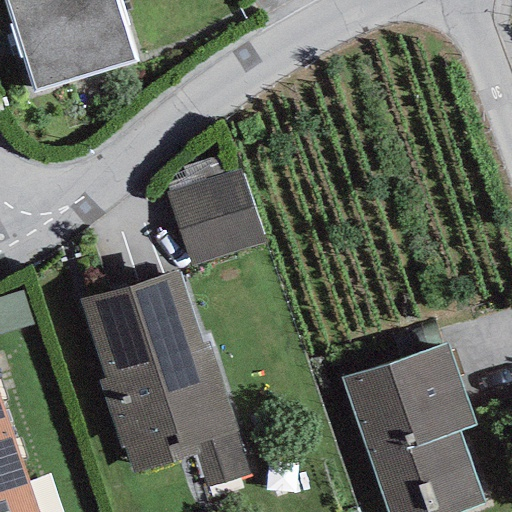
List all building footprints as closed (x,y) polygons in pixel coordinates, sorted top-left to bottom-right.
[(119,0),(7,0),(34,82),(135,50),(119,0)] [(240,161),(165,187),(190,261),(266,235),(240,161)] [(178,257),(76,291),(103,374),(97,376),(119,443),(124,441),(133,468),(199,446),(196,437),(239,423),(210,336),(205,338),(178,257)] [(447,333),(338,370),(386,511),(441,511),(484,498),(458,424),(476,417),(447,333)] [(0,511),(41,511),(0,387),(0,511)] [(244,439),(199,456),(215,496),(260,479),(244,439)]
